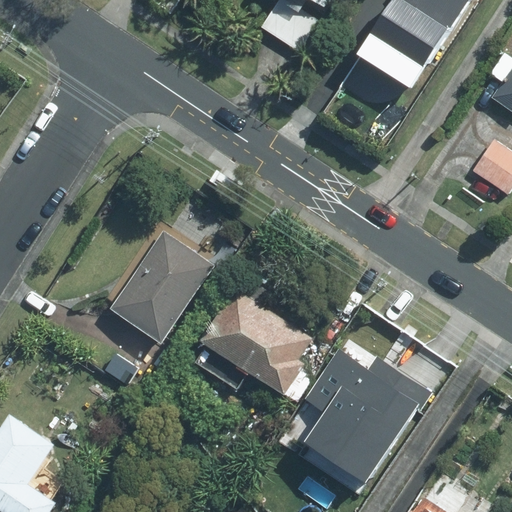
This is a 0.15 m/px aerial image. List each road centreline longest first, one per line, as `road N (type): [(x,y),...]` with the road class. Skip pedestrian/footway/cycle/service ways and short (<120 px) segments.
road 1 (tertiary): [(117,53),(511,314)]
road 2 (residential): [(117,53),(0,235)]
